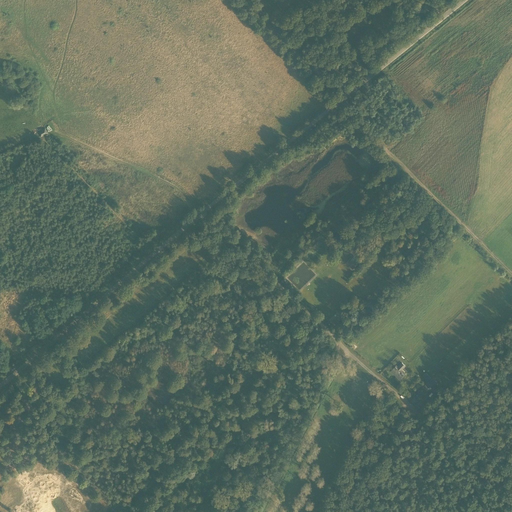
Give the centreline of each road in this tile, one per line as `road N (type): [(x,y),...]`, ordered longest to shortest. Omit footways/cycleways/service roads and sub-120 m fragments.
road 1 (unclassified): [(202,213),(463,0)]
road 2 (unclassified): [(411,404),(202,213)]
road 3 (unclassified): [(0,384),(202,213)]
road 4 (track): [(57,132),(171,185),(202,213)]
